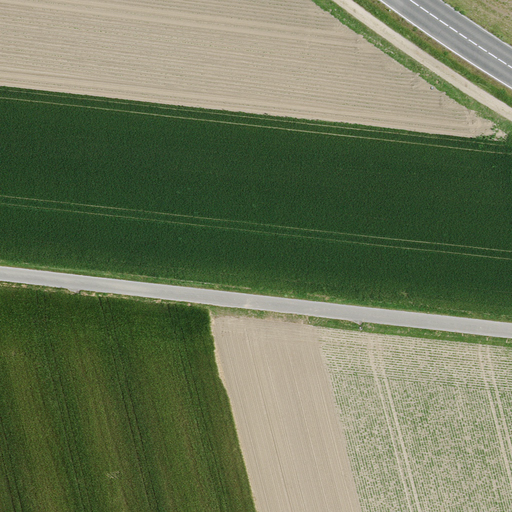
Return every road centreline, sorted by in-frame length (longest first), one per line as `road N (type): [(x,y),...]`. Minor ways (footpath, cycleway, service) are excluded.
road 1 (track): [(511,331),(0,274)]
road 2 (track): [(511,113),(341,0)]
road 3 (primary): [(511,67),(412,0)]
